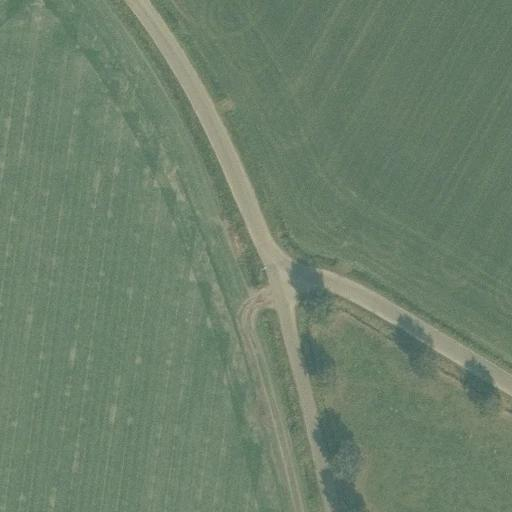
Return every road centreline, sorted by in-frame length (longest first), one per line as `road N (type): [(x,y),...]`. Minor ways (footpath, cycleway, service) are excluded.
road 1 (unclassified): [(275,284),(220,128),(168,33),(139,0)]
road 2 (unclassified): [(511,385),(339,283),(300,275),(275,284)]
road 3 (unclassified): [(332,511),(275,284)]
